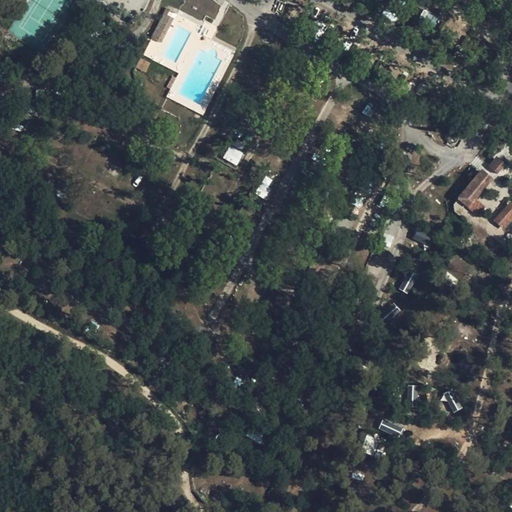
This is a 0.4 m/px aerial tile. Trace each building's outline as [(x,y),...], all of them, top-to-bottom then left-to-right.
[(177,13),(167,8),(152,36),(161,42),(177,13)] [(435,27),(439,19),(423,10),(419,17),(435,27)] [(354,115),(359,104),(351,100),(345,110),(354,115)] [(222,158),(237,166),(244,153),(229,145),(222,158)] [(488,166),(495,173),(503,163),(495,157),(488,166)] [(492,178),(480,169),(456,198),(475,215),(482,205),(475,199),(492,178)] [(53,186),(57,177),(50,174),(46,183),(53,186)] [(263,195),(272,181),(266,177),(257,191),(263,195)] [(511,217),(511,203),(509,202),(492,220),(502,229),(511,217)] [(142,232),(146,222),(132,216),(128,227),(142,232)] [(416,229),(412,237),(428,245),(432,238),(416,229)] [(397,288),(408,294),(418,275),(407,269),(397,288)] [(106,320),(100,330),(112,337),(118,327),(106,320)] [(418,407),(418,386),(406,386),(406,407),(418,407)] [(455,390),(443,394),(451,413),(462,409),(455,390)] [(378,429),(398,438),(403,427),(383,418),(378,429)] [(278,465),(286,473),(291,468),(283,460),(278,465)]
